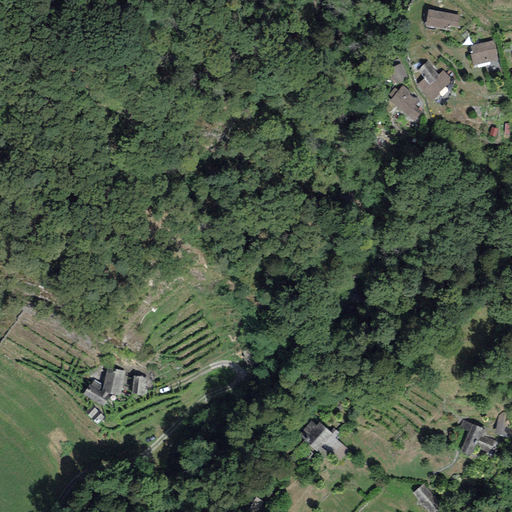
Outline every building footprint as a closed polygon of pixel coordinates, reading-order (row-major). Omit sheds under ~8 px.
[(460,14),(428,9),(425,26),(447,30),(447,26),(458,27),(460,14)] [(493,40),(470,47),(475,66),(498,60),(493,40)] [(399,59),(386,64),(395,85),(408,80),(399,59)] [(424,78),(417,85),(432,101),(440,94),(439,93),(453,80),(443,70),(439,74),(427,62),(417,71),(424,78)] [(392,98),(389,101),(414,122),(422,112),(416,107),(419,102),(410,94),(411,92),(402,85),(398,91),(394,88),(389,95),(392,98)] [(242,350),(247,366),(256,363),(251,347),(242,350)] [(108,368),(104,391),(107,392),(121,394),(125,371),(108,368)] [(137,375),(135,391),(144,392),(146,376),(137,375)] [(107,392),(104,391),(91,382),(85,392),(103,403),(108,396),(107,392)] [(103,417),(92,406),(86,411),(97,422),(103,417)] [(511,426),(511,415),(497,414),(495,433),(511,435),(511,426)] [(483,428),(462,420),(459,428),(468,432),(461,450),(475,456),(478,450),(487,454),(493,440),(481,435),(483,428)] [(350,450),(321,423),(316,429),(312,425),(303,435),(319,450),(321,445),(339,461),(350,450)] [(445,511),(423,484),(414,491),(430,511),(445,511)]
